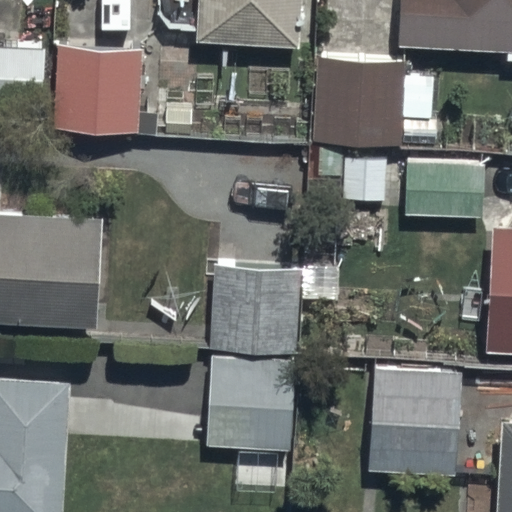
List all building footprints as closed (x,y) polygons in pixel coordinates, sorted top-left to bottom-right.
[(191,0),(190,22),(289,28),(291,0),(191,0)] [(511,0),(390,0),(389,30),(511,37),(511,0)] [(139,34),(54,32),(53,120),(137,122),(139,34)] [(42,34),(0,33),(0,101),(40,103),(42,34)] [(403,51),(316,46),(312,132),(398,137),(400,108),(431,110),(434,68),(402,66),(403,51)] [(484,155),(403,152),(401,203),(482,205),(484,155)] [(0,304),(94,307),(97,194),(0,191),(0,304)] [(511,213),(487,213),(482,335),(511,336),(511,213)] [(207,340),(292,345),(296,255),(211,251),(207,340)] [(292,345),(207,340),(203,436),(288,440),(292,345)] [(457,465),(458,360),(368,359),(368,465),(457,465)] [(0,511),(57,511),(68,368),(0,362),(0,511)] [(485,511),(511,511),(511,408),(491,408),(485,511)]
